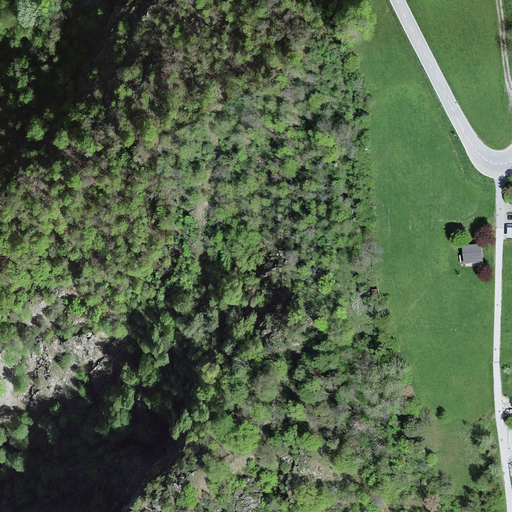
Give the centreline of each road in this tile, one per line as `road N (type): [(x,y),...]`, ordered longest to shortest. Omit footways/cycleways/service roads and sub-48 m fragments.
road 1 (residential): [(501,164),(499,397),(511,502)]
road 2 (secondary): [(397,0),(473,146),(501,164)]
